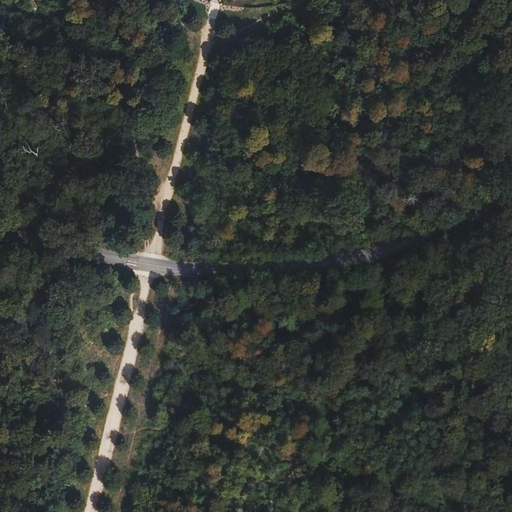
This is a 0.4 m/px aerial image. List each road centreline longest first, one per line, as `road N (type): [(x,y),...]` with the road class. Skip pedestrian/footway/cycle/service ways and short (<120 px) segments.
road 1 (tertiary): [(511,199),(353,259),(273,269),(159,267),(0,230)]
road 2 (track): [(209,37),(93,511)]
road 3 (track): [(162,222),(107,74),(31,24),(16,0)]
road 4 (track): [(400,354),(448,511)]
road 5 (track): [(210,29),(60,0)]
